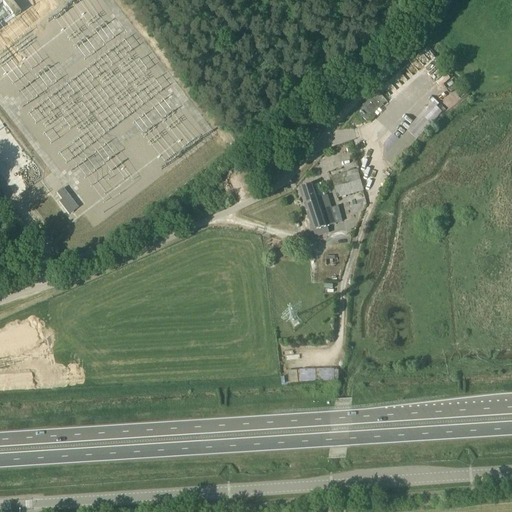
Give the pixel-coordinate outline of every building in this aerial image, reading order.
[(0,0),(0,28),(20,14),(9,0),(0,0)] [(375,97),(358,113),(367,122),(383,105),(375,97)] [(393,164),(442,112),(431,102),(399,137),(394,133),(381,147),(387,153),(384,156),(393,164)] [(363,191),(361,183),(358,170),(333,177),(338,198),(363,191)] [(328,227),(336,224),(327,196),(319,199),(314,184),(299,189),(313,232),(315,237),(330,233),(328,227)] [(63,188),(57,193),(62,199),(59,201),(69,214),(78,207),(63,188)] [(288,383),(334,381),(334,369),(287,371),(288,383)]
